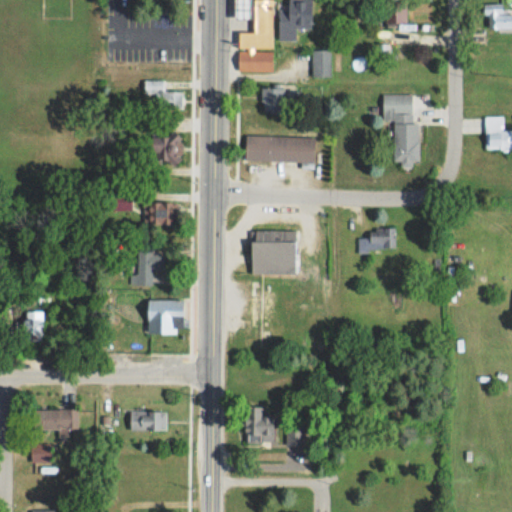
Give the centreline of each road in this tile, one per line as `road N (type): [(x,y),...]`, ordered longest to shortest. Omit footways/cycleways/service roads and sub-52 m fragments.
road 1 (tertiary): [(208,511),(216,0)]
road 2 (residential): [(211,196),(412,197),(446,178)]
road 3 (residential): [(208,374),(0,369)]
road 4 (residential): [(446,178),(451,0)]
road 5 (residential): [(2,511),(2,370)]
